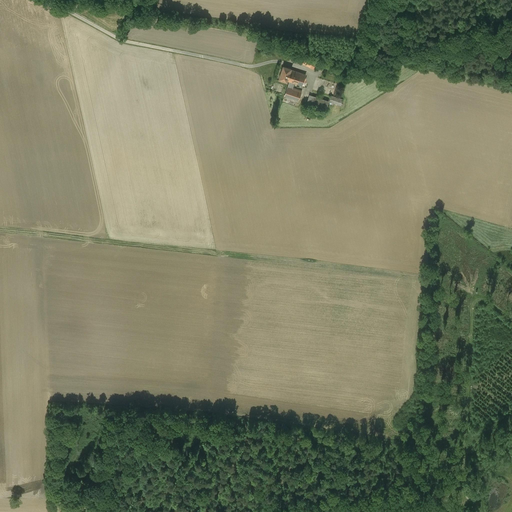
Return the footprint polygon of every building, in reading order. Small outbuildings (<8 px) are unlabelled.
[(318,59),(296,48),(293,53),(291,58),(313,69),(318,59)] [(331,64),(322,59),(320,63),(329,67),(331,64)] [(291,68),(283,66),(279,79),(287,81),(287,80),(291,69),(291,68)] [(305,74),(291,69),(287,80),(289,81),(287,88),(292,89),(294,83),(302,85),(305,74)] [(287,88),(287,87),(284,95),(299,100),(301,92),(292,89),(287,88)] [(328,101),(309,95),(306,103),(326,109),(328,101)] [(334,97),(331,96),(329,101),(341,105),(342,99),(334,97)]
